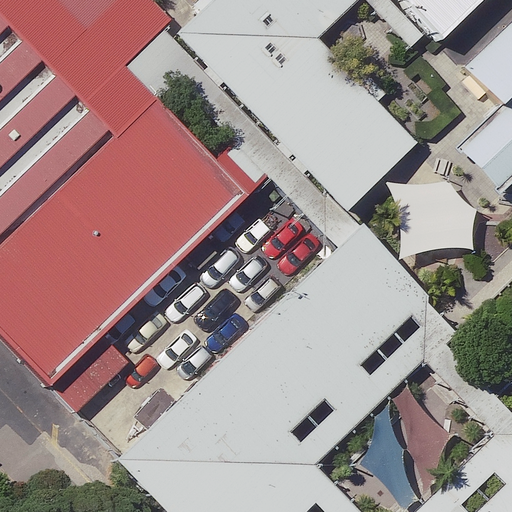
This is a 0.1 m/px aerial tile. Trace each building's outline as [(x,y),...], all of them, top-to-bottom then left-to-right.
[(0,0),(0,245),(96,156),(33,89),(100,26),(75,0),(0,0)] [(336,8),(328,0),(179,0),(115,60),(294,250),(372,177),(270,69),(336,8)] [(484,0),(328,0),(402,78),(484,0)] [(511,18),(426,100),(511,190),(511,18)] [(51,199),(0,245),(0,316),(86,236),(51,199)] [(407,370),(294,250),(46,482),(74,511),(511,511),(511,481),(491,459),(434,511),(283,511),(270,497),(407,370)] [(511,365),(454,420),(491,459),(511,481),(511,365)]
